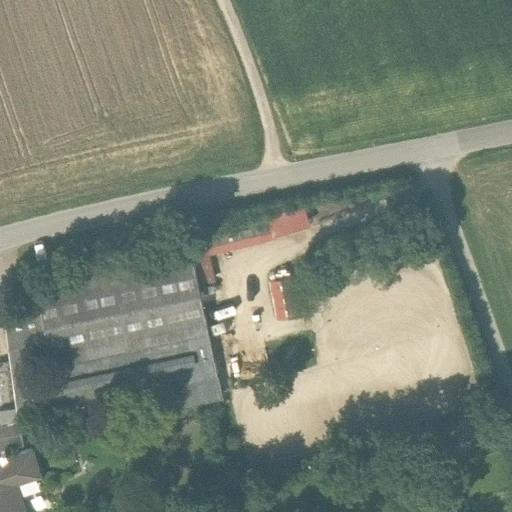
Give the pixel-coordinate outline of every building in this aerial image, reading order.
[(218,281),(212,256),(312,230),(305,209),(270,219),(271,224),(192,245),(205,285),(218,281)] [(193,252),(36,286),(40,301),(49,341),(57,377),(64,409),(172,385),(219,374),(193,252)] [(299,276),(276,276),(277,316),(300,315),(299,276)] [(50,413),(64,409),(57,377),(44,377),(26,345),(49,341),(40,301),(4,309),(16,410),(49,406),(50,413)] [(223,398),(219,374),(172,385),(177,409),(223,398)] [(0,425),(0,449),(23,445),(18,422),(0,425)] [(0,511),(25,511),(15,481),(39,473),(31,448),(0,458),(0,511)]
